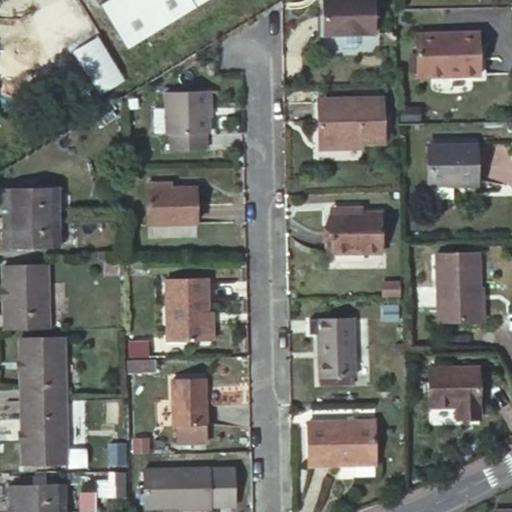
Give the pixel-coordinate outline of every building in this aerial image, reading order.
[(102,0),(97,4),(124,48),(201,0),(102,0)] [(372,33),(371,0),(320,0),(322,34),(372,33)] [(414,34),(415,78),(478,76),(476,37),(440,38),(440,33),(414,34)] [(96,93),(122,82),(101,35),(75,47),(96,93)] [(217,132),(216,116),(215,90),(173,91),(173,132),(178,132),(178,149),(212,148),(212,132),(217,132)] [(317,98),(319,144),(360,142),(383,141),(382,96),(317,98)] [(426,146),(427,184),(453,184),(453,186),(477,185),(476,145),(426,146)] [(3,184),(4,214),(59,214),(58,183),(3,184)] [(147,187),(148,221),(199,220),(198,186),(173,186),(147,187)] [(329,204),(329,211),(361,209),(360,202),(329,204)] [(329,211),(330,250),(381,249),(380,208),(361,209),(329,211)] [(4,214),(4,244),(60,243),(59,214),(4,214)] [(479,253),(436,255),(438,322),(481,321),(479,253)] [(4,261),(6,326),(47,325),(46,261),(4,261)] [(168,339),(209,338),(209,309),(208,277),(166,279),(168,339)] [(318,334),(318,375),(354,374),(353,317),(322,318),(322,334),(318,334)] [(21,333),(23,398),(65,397),(63,333),(21,333)] [(126,360),(126,373),(156,373),(156,359),(126,360)] [(478,368),(428,369),(429,407),(457,406),(457,414),(480,414),(478,368)] [(198,378),(172,379),(173,427),(176,427),(177,444),(205,443),(205,426),(204,392),(199,392),(198,379),(198,378)] [(23,398),(24,462),(66,461),(65,397),(23,398)] [(309,422),(310,466),(377,463),(376,420),(309,422)] [(144,470),(145,510),(228,508),(228,467),(144,470)] [(9,483),(9,511),(50,511),(64,511),(64,482),(9,483)]
